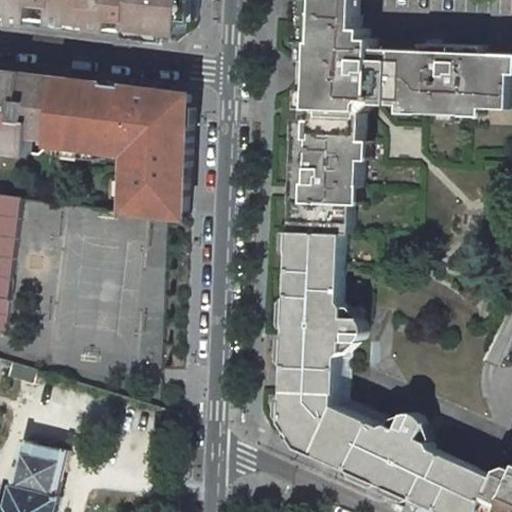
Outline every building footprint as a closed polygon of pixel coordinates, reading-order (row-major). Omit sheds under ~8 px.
[(134,37),(147,38),(149,29),(171,32),(186,34),(188,19),(199,21),(200,0),(0,0),(0,19),(31,24),(34,4),(55,5),(53,24),(73,26),(74,22),(76,22),(92,23),(91,31),(97,32),(111,34),(114,14),(136,17),(134,37)] [(422,51),(377,49),(378,39),(369,39),(370,29),(361,29),(362,0),(304,0),(302,41),(310,42),(317,42),(316,56),(315,74),(315,92),(314,108),(307,108),(307,119),(306,138),(298,137),(296,184),(304,184),(303,202),(295,201),(294,231),(347,233),(355,234),(356,202),(357,184),(365,184),(366,157),(367,137),(368,111),(365,111),(365,107),(361,103),(369,96),(373,100),(378,101),(378,104),(402,105),(420,105),(420,113),(465,115),(465,107),(484,108),(511,109),(511,84),(511,53),(483,53),(483,45),(438,44),(422,43),(422,51)] [(171,32),(149,29),(147,38),(170,41),(171,32)] [(0,150),(20,153),(33,155),(35,137),(36,131),(54,133),(59,93),(61,77),(0,68),(0,150)] [(193,168),(195,125),(196,107),(183,93),(173,92),(173,99),(161,98),(161,96),(160,93),(158,91),(156,89),(147,92),(148,88),(103,83),(102,87),(77,84),(78,80),(61,77),(59,93),(54,133),(53,142),(132,152),(129,211),(171,217),(191,219),(192,184),(187,183),(188,168),(193,168)] [(0,332),(8,334),(25,198),(0,194),(0,332)] [(305,447),(450,511),(482,511),(495,486),(500,475),(437,447),(435,441),(426,437),(431,425),(428,417),(426,416),(424,414),(420,412),(417,412),(415,412),(408,414),(405,422),(352,397),(353,354),(353,341),(362,341),(369,332),(370,329),(370,327),(369,323),(364,317),(350,316),(350,306),(344,299),(347,233),(294,231),(289,377),(287,420),(305,447)] [(71,451),(28,440),(11,508),(2,506),(0,511),(59,511),(63,497),(60,496),(61,493),(71,451)] [(482,511),(511,511),(511,465),(511,464),(503,468),(500,475),(495,486),(482,511)]
